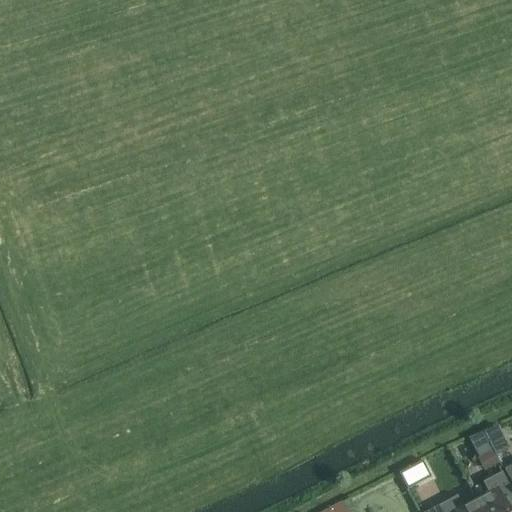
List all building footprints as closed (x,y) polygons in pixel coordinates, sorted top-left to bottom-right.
[(498,427),(483,433),(495,457),(509,449),(498,427)] [(480,457),(488,470),(499,464),(492,451),(480,457)] [(407,489),(429,477),(421,462),(399,474),(407,489)] [(488,494),(475,501),(480,511),(507,511),(505,507),(511,503),(511,494),(501,473),(482,483),(488,494)] [(480,511),(475,501),(462,507),(456,497),(435,508),(436,511),(480,511)]
